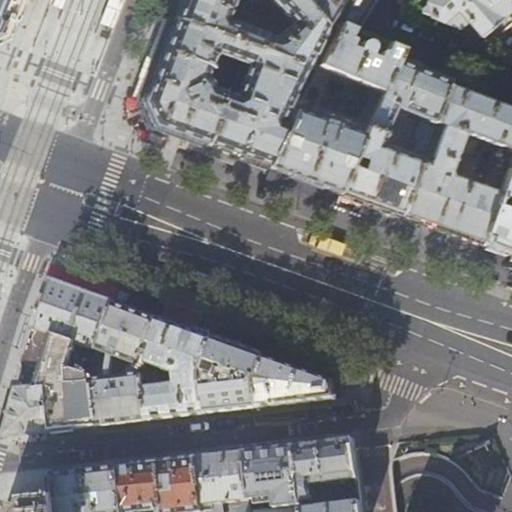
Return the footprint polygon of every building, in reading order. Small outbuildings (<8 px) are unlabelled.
[(0,0),(0,41),(6,38),(20,0),(0,0)] [(180,2),(181,0),(171,0),(169,9),(176,12),(180,2)] [(181,0),(180,2),(176,12),(173,20),(241,45),(305,70),(327,29),(299,0),(181,0)] [(377,0),(299,0),(327,29),(342,0),(348,6),(339,23),(340,23),(353,29),(356,30),(377,0)] [(511,9),(511,5),(506,0),(427,0),(416,10),(416,12),(438,21),(458,29),(466,22),(480,37),(511,9)] [(173,20),(173,21),(141,105),(151,126),(174,135),(175,135),(201,144),(205,146),(224,93),(209,88),(209,85),(208,84),(207,82),(206,81),(205,80),(214,54),(235,62),(241,45),(173,20)] [(348,38),(353,29),(340,23),(318,66),(383,92),(398,58),(402,50),(387,43),(383,53),(379,51),(376,57),(371,54),(370,53),(371,51),(371,50),(371,47),(371,46),(370,45),(369,43),(367,42),(364,41),(361,42),(360,43),(358,45),(357,47),(357,48),(356,48),(355,49),(349,46),(352,40),(348,38)] [(305,70),(241,45),(235,62),(245,65),(233,96),(224,93),(205,146),(236,157),(266,168),(289,124),(279,121),(305,70)] [(449,80),(398,58),(383,92),(367,127),(337,194),(363,203),(398,216),(425,145),(433,124),(447,87),(449,80)] [(442,127),(434,149),(425,145),(398,216),(399,216),(430,227),(441,231),(478,244),(511,155),(511,109),(447,87),(433,124),(442,127)] [(295,111),(289,124),(266,168),(301,180),(337,194),(367,127),(323,110),(319,120),(295,111)] [(511,155),(478,244),(492,249),(507,255),(511,240),(511,155)] [(430,227),(399,216),(396,225),(427,236),(430,227)] [(117,294),(74,278),(71,288),(93,296),(114,303),(117,294)] [(93,296),(71,288),(49,280),(32,327),(55,335),(76,343),(79,344),(97,351),(114,303),(93,296)] [(163,311),(129,298),(126,307),(143,313),(160,319),(163,311)] [(126,307),(114,303),(97,351),(90,370),(95,427),(113,425),(148,421),(143,390),(142,384),(141,373),(160,319),(143,313),(126,307)] [(189,330),(160,319),(141,373),(142,384),(149,384),(148,372),(147,372),(147,367),(156,366),(156,371),(176,378),(177,378),(178,379),(178,380),(179,386),(143,390),(148,421),(176,417),(205,414),(202,374),(215,339),(189,330)] [(40,387),(55,335),(32,327),(21,361),(22,370),(17,390),(40,387)] [(271,349),(218,330),(215,339),(243,349),(268,358),(271,349)] [(67,369),(76,343),(55,335),(40,387),(46,386),(53,432),(95,427),(90,370),(97,351),(79,344),(72,364),(80,367),(79,372),(67,369)] [(260,408),(259,383),(268,358),(243,349),(215,339),(202,374),(205,414),(241,410),(260,408)] [(302,370),(268,358),(259,383),(260,408),(336,399),(336,382),(302,370)] [(40,387),(17,390),(10,415),(3,437),(47,432),(53,432),(46,386),(40,387)] [(322,443),(295,446),(302,511),(361,511),(360,502),(306,509),(305,500),(312,499),(310,485),(357,479),(352,440),(322,443)] [(302,511),(295,446),(269,449),(245,452),(251,511),(302,511)] [(217,455),(196,458),(202,511),(251,511),(245,452),(217,455)] [(155,463),(118,467),(123,511),(202,511),(196,458),(155,463)] [(123,511),(118,467),(97,469),(53,474),(54,483),(56,498),(57,511),(123,511)] [(57,511),(56,498),(24,502),(21,511),(18,511),(9,509),(8,511),(57,511)]
